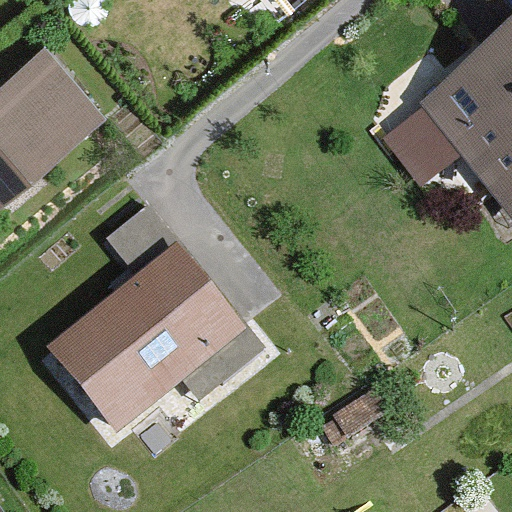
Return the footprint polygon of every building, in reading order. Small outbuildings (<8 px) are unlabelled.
[(511,0),(483,0),(511,37),(511,74),(443,127),(511,216),(511,0)] [(59,56),(0,102),(0,223),(118,131),(59,56)] [(114,233),(132,260),(173,233),(156,206),(114,233)] [(178,250),(46,352),(118,441),(246,335),(178,250)] [(11,511),(0,498),(0,511),(11,511)]
